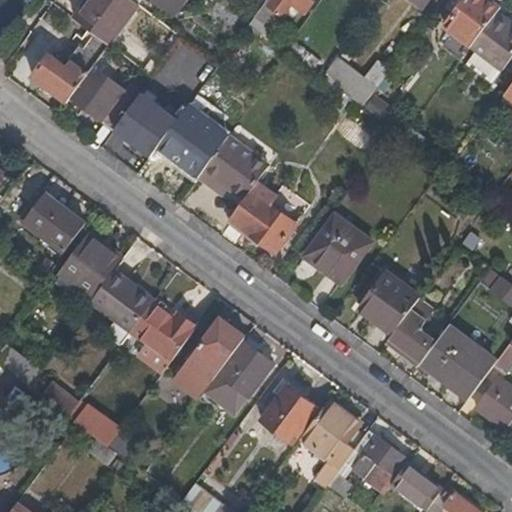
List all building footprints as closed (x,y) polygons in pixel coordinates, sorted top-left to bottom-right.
[(135,9),(123,0),(94,0),(75,26),(79,29),(106,49),(134,71),(144,57),(116,36),(135,9)] [(183,0),(149,0),(149,1),(171,17),(183,0)] [(267,0),(245,30),(280,56),(288,45),(297,33),(280,20),(293,3),(305,12),(314,0),(267,0)] [(400,0),(420,14),(430,0),(400,0)] [(469,0),(443,35),(468,53),(493,20),(497,15),(477,0),(469,0)] [(245,30),(208,2),(199,15),(236,42),(245,30)] [(511,34),(493,20),(468,53),(467,55),(498,77),(511,58),(511,34)] [(106,49),(79,29),(68,44),(72,47),(79,52),(71,63),(64,73),(60,78),(44,66),(43,65),(30,83),(63,108),(66,105),(89,72),(106,49)] [(288,45),(280,56),(286,60),(321,86),(329,75),(288,45)] [(79,52),(72,47),(64,58),(71,63),(79,52)] [(163,82),(189,95),(205,64),(179,51),(163,82)] [(48,61),(44,66),(60,78),(64,73),(48,61)] [(329,75),(321,86),(326,89),(362,116),(367,108),(376,96),(364,87),(336,66),(329,75)] [(364,87),(376,96),(389,78),(377,69),(364,87)] [(89,72),(66,105),(96,126),(119,94),(89,72)] [(511,84),(501,99),(511,107),(511,84)] [(119,94),(96,126),(113,138),(140,100),(124,88),(119,94)] [(367,108),(362,116),(376,126),(382,118),(367,108)] [(173,128),(154,154),(183,175),(202,149),(173,128)] [(408,134),(401,144),(419,158),(426,147),(408,134)] [(214,158),(195,184),(194,185),(210,197),(217,188),(226,194),(240,205),(259,180),(265,172),(225,143),(214,158)] [(202,149),(183,175),(195,184),(214,158),(202,149)] [(0,195),(8,184),(0,177),(0,195)] [(240,205),(227,223),(274,257),(295,229),(264,206),(275,192),(259,180),(240,205)] [(217,188),(210,197),(219,203),(226,194),(217,188)] [(19,229),(61,259),(83,228),(42,198),(19,229)] [(331,222),(302,263),(338,288),(367,248),(331,222)] [(85,237),(50,286),(82,309),(117,261),(85,237)] [(112,275),(88,307),(128,337),(129,334),(150,306),(152,304),(112,275)] [(356,314),(390,339),(415,305),(417,302),(383,277),(356,314)] [(485,279),(476,291),(484,298),(493,285),(485,279)] [(511,298),(493,285),(484,298),(511,317),(511,298)] [(390,339),(384,347),(413,368),(427,348),(413,338),(430,316),(415,305),(390,339)] [(150,306),(129,334),(171,364),(196,330),(176,315),(171,322),(150,306)] [(188,371),(214,390),(247,345),(222,326),(188,371)] [(444,335),(420,367),(467,402),(491,371),(492,370),(444,335)] [(37,373),(4,349),(0,355),(0,371),(25,389),(37,373)] [(511,354),(506,350),(492,370),(491,371),(501,379),(510,368),(511,369),(511,354)] [(245,351),(220,384),(249,406),(274,372),(245,351)] [(472,413),(504,436),(511,425),(511,395),(495,382),(472,413)] [(81,400),(65,422),(73,428),(95,444),(106,452),(119,434),(88,411),(100,395),(90,388),(81,400)] [(49,389),(39,403),(65,422),(81,400),(73,394),(66,402),(49,389)] [(282,390),(257,424),(290,447),(314,413),(282,390)] [(325,405),(296,444),(327,467),(335,457),(356,428),(325,405)] [(343,463),(340,467),(382,497),(389,487),(405,466),(364,435),(343,463)] [(106,452),(95,444),(84,458),(103,472),(113,458),(106,452)] [(335,457),(327,467),(320,478),(328,484),(329,482),(340,467),(343,463),(335,457)] [(405,466),(389,487),(422,511),(427,511),(429,509),(441,493),(405,466)] [(152,472),(145,481),(152,487),(162,494),(169,484),(152,472)] [(281,511),(301,511),(313,496),(291,480),(272,505),(281,511)] [(328,484),(324,489),(340,501),(345,494),(329,482),(328,484)] [(169,499),(184,510),(192,500),(177,489),(169,499)] [(441,493),(429,509),(433,511),(439,511),(449,499),(441,493)] [(449,499),(439,511),(469,511),(450,498),(449,499)]
